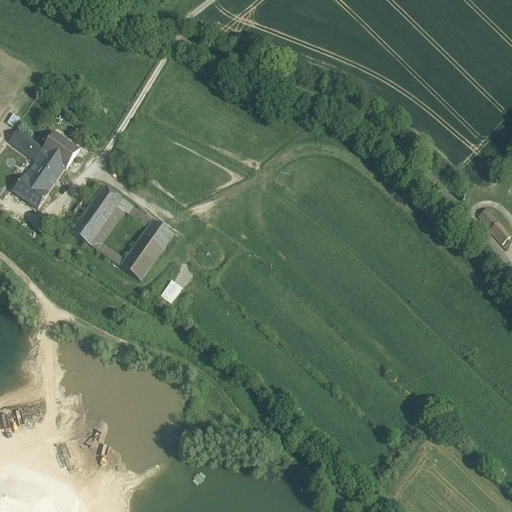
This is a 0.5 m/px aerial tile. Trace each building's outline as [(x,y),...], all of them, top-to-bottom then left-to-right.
[(40,131),(34,139),(39,142),(45,134),(40,131)] [(36,163),(26,179),(25,178),(14,194),(38,212),(49,196),(48,195),(66,169),(42,152),(44,151),(18,132),(10,144),(36,163)] [(80,152),(55,134),(44,151),(42,152),(66,169),(67,170),(80,152)] [(96,183),(71,219),(78,224),(103,189),(96,183)] [(78,224),(71,235),(90,249),(123,202),(103,189),(78,224)] [(123,202),(90,249),(121,270),(125,263),(102,247),(125,214),(149,230),(153,224),(123,202)] [(487,212),(478,219),(482,224),(491,216),(487,212)] [(511,239),(491,216),(482,224),(502,247),(511,239)] [(125,263),(121,270),(141,284),(174,238),(153,224),(149,230),(125,263)] [(171,283),(160,299),(172,307),(183,291),(171,283)]
